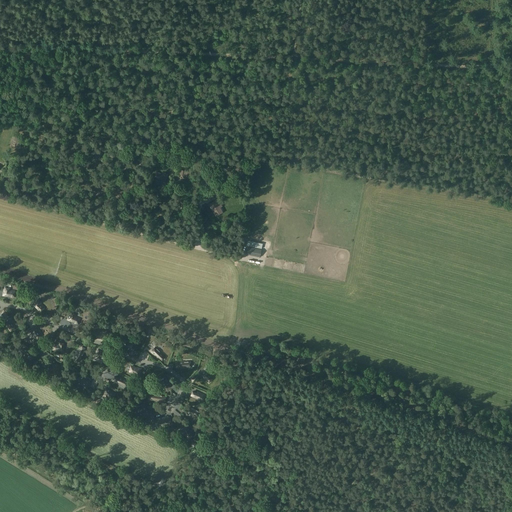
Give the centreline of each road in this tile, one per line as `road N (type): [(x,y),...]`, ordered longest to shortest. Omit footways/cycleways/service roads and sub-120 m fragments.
road 1 (track): [(511,68),(0,45)]
road 2 (track): [(149,511),(171,496),(196,455),(311,511)]
road 3 (unknown): [(0,195),(191,247)]
